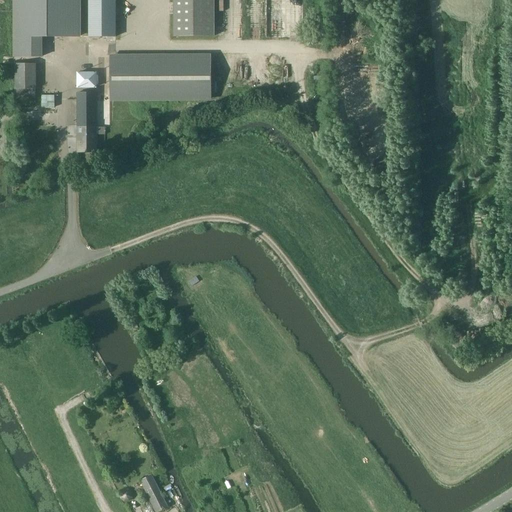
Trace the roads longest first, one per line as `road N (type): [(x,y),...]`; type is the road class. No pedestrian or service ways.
road 1 (track): [(445,302),(425,323),(354,340),(337,332),(278,254),(241,223),(201,219),(110,250)]
road 2 (track): [(468,297),(445,302),(382,236),(308,123),(290,49)]
road 3 (track): [(511,439),(458,474),(442,472),(357,363),(351,339)]
road 4 (track): [(511,287),(468,297),(474,264),(465,169)]
